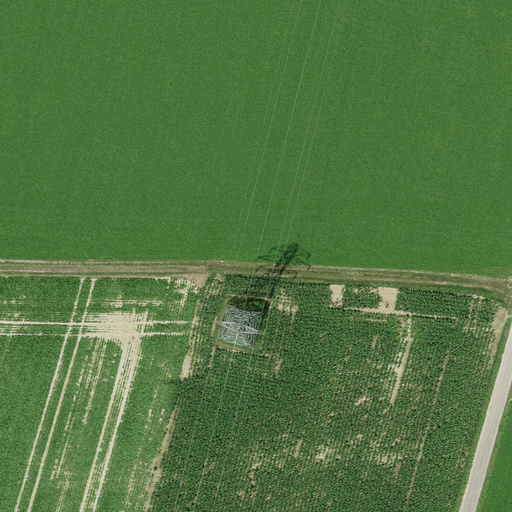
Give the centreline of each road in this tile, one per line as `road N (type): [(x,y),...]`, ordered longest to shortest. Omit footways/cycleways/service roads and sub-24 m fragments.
road 1 (track): [(0,279),(511,280)]
road 2 (track): [(126,511),(191,282)]
road 3 (track): [(511,378),(474,511)]
